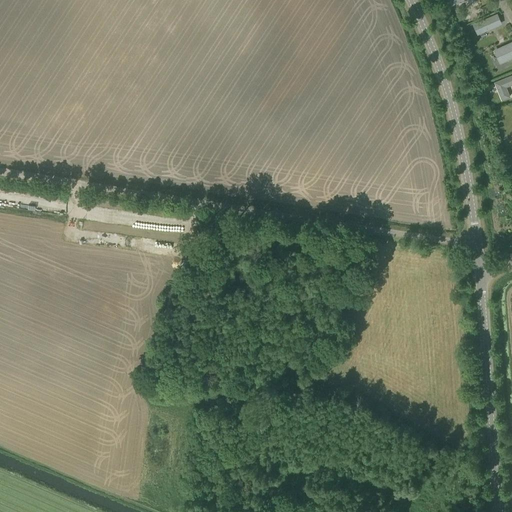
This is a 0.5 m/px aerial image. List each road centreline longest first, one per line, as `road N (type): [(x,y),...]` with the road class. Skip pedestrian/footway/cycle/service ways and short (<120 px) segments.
road 1 (unclassified): [(476,244),(0,172)]
road 2 (tertiary): [(476,244),(451,102),(410,0)]
road 3 (tertiary): [(496,511),(479,272)]
